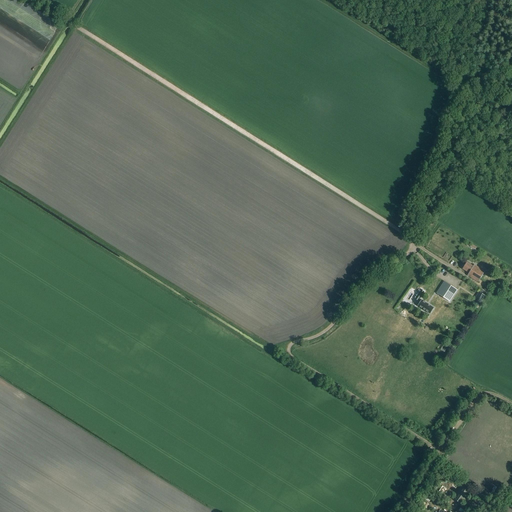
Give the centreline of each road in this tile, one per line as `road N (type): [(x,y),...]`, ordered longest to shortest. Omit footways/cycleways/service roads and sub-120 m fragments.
road 1 (track): [(33,0),(411,245)]
road 2 (track): [(411,245),(361,285),(325,331),(289,347),(440,451),(402,511)]
road 3 (track): [(457,88),(411,245)]
